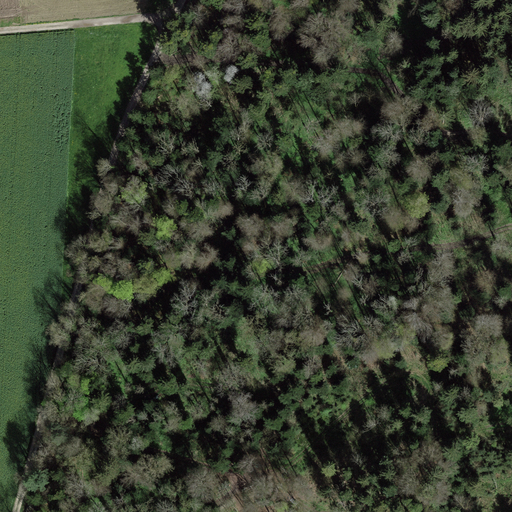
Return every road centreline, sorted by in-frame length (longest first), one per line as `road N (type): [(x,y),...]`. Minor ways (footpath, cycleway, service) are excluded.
road 1 (track): [(16,511),(100,199),(173,15)]
road 2 (track): [(0,30),(173,15)]
